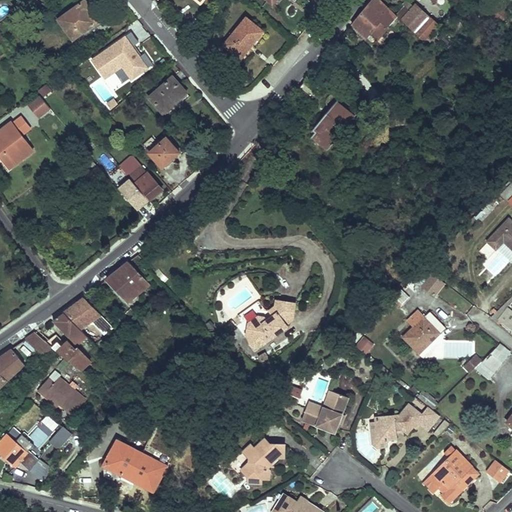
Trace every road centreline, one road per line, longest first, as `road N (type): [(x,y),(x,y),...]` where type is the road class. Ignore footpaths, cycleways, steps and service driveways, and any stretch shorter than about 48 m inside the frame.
road 1 (tertiary): [(64,298),(150,229),(249,130)]
road 2 (tertiary): [(249,130),(359,0)]
road 3 (residential): [(249,130),(140,0)]
